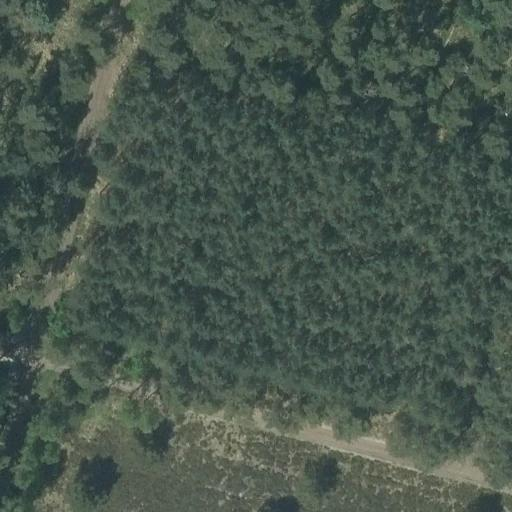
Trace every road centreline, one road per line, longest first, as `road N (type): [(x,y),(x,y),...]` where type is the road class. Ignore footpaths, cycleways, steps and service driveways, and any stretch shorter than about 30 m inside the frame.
road 1 (track): [(0,354),(511,478)]
road 2 (track): [(0,504),(124,0)]
road 3 (track): [(511,221),(464,465)]
